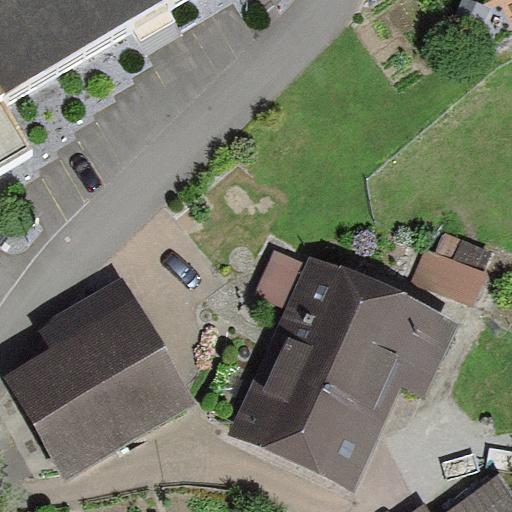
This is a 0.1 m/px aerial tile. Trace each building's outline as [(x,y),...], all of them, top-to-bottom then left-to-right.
[(0,0),(0,104),(1,107),(178,0),(0,0)] [(0,104),(0,176),(32,157),(1,107),(0,104)] [(457,332),(278,250),(257,296),(286,308),(225,440),(354,499),(403,392),(425,402),(457,332)] [(429,252),(414,284),(472,311),(487,279),(429,252)] [(60,356),(10,383),(66,483),(194,412),(124,287),(46,331),(60,356)] [(425,511),(423,511),(511,511),(511,504),(498,485),(460,511),(425,511)]
